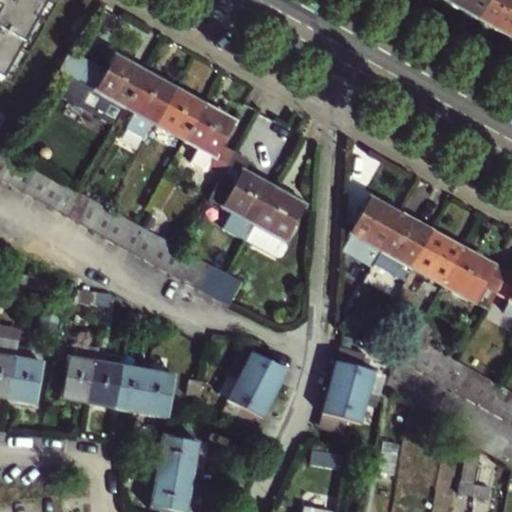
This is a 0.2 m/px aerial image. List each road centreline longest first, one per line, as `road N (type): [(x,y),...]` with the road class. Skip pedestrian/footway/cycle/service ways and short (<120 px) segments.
road 1 (secondary): [(213,0),(511,167)]
road 2 (secondary): [(511,127),(284,0)]
road 3 (residential): [(313,354),(296,414),(251,511)]
